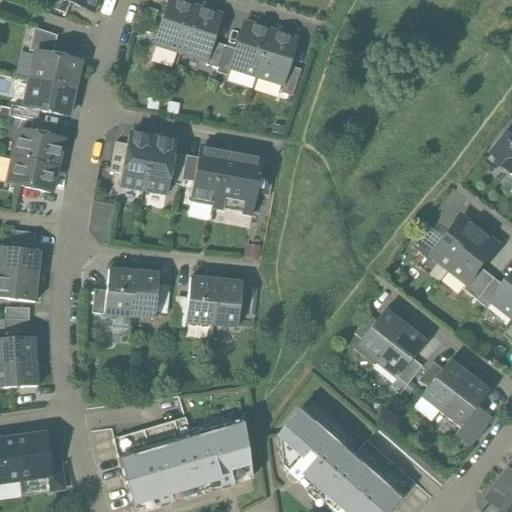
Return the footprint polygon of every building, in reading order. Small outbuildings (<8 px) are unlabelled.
[(70,4),(59,0),(45,0),(43,6),(66,15),(70,4)] [(59,0),(70,4),(92,13),(97,0),(59,0)] [(195,8),(168,0),(167,0),(153,46),(180,54),(195,8)] [(221,17),(195,8),(180,54),(207,62),(213,43),(221,17)] [(158,12),(146,9),(139,31),(150,35),(158,12)] [(236,51),(230,70),(256,78),(271,32),(244,24),(236,51)] [(57,37),(33,30),(28,52),(36,54),(52,58),(57,37)] [(297,41),(271,32),(256,78),(283,87),(289,67),(297,41)] [(224,47),(213,43),(207,62),(206,66),(217,70),(224,47)] [(236,51),(224,47),(217,70),(216,74),(227,77),(230,70),(236,51)] [(52,58),(36,54),(30,81),(73,91),(79,64),(52,58)] [(283,87),(281,94),(292,98),(300,71),(289,67),(283,87)] [(73,91),(30,81),(23,109),(39,112),(67,118),(73,91)] [(23,109),(11,106),(9,118),(32,123),(36,124),(39,112),(23,109)] [(36,124),(32,123),(29,135),(53,140),(55,128),(36,124)] [(288,131),(274,125),(270,135),(284,141),(288,131)] [(511,144),(511,135),(506,131),(488,155),(498,162),(511,144)] [(29,135),(18,132),(12,160),(55,169),(61,142),(53,140),(29,135)] [(152,140),(128,136),(126,146),(121,176),(119,187),(142,191),(152,140)] [(175,145),(152,140),(142,191),(166,196),(169,180),(173,155),(175,145)] [(126,146),(115,144),(109,173),(121,176),(126,146)] [(511,144),(498,162),(497,163),(511,174),(511,144)] [(222,154),(199,149),(197,159),(193,183),(190,200),(212,205),(213,205),(222,154)] [(262,161),(222,154),(213,205),(212,205),(212,209),(252,216),(255,196),(262,163),(262,161)] [(185,157),(173,155),(169,180),(181,183),(181,182),(185,157)] [(197,159),(185,157),(181,182),(193,183),(197,159)] [(55,169),(12,160),(7,185),(50,194),(55,169)] [(274,166),(262,163),(255,196),(268,198),(274,166)] [(461,218),(430,256),(449,271),(479,232),(461,218)] [(35,235),(11,232),(10,244),(34,247),(35,235)] [(479,232),(449,271),(466,285),(467,285),(480,269),(497,247),(479,232)] [(39,254),(0,249),(0,275),(41,280),(42,264),(38,263),(39,254)] [(494,280),(480,269),(467,285),(466,285),(462,290),(477,302),(494,280)] [(134,274),(108,271),(106,292),(103,316),(129,319),(134,274)] [(158,276),(134,274),(129,319),(153,321),(154,314),(157,286),(158,276)] [(41,280),(0,275),(0,300),(34,304),(35,295),(39,296),(41,280)] [(511,276),(504,287),(491,303),(511,319),(511,276)] [(215,282),(189,280),(187,299),(185,324),(211,327),(215,282)] [(494,280),(477,302),(486,309),(491,303),(504,287),(494,280)] [(241,285),(215,282),(211,327),(236,329),(237,327),(238,315),(241,287),(241,285)] [(169,287),(157,286),(154,314),(166,315),(169,287)] [(253,288),(241,287),(238,315),(250,316),(253,288)] [(106,292),(94,291),(91,315),(103,316),(106,292)] [(185,324),(187,299),(175,298),(172,326),(184,327),(185,324)] [(29,310),(5,310),(4,321),(28,322),(29,310)] [(404,328),(383,312),(376,322),(361,341),(356,348),(376,364),(404,328)] [(249,328),(250,316),(238,315),(237,327),(249,328)] [(376,322),(366,315),(352,334),(361,341),(376,322)] [(28,322),(4,321),(4,333),(28,334),(28,322)] [(404,328),(376,364),(397,380),(412,361),(424,344),(404,328)] [(34,340),(0,341),(0,367),(39,365),(38,348),(34,349),(34,340)] [(397,380),(390,389),(399,396),(421,368),(412,361),(397,380)] [(427,390),(420,398),(439,413),(467,378),(448,363),(442,371),(427,390)] [(433,364),(418,382),(427,390),(442,371),(433,364)] [(39,365),(0,367),(0,390),(36,388),(36,379),(40,379),(39,365)] [(467,378),(439,413),(460,429),(488,394),(467,378)] [(343,449),(342,451),(313,426),(314,424),(299,410),(276,437),(281,469),(330,511),(390,511),(401,500),(391,491),(390,492),(361,467),(362,466),(353,457),(343,449)] [(185,419),(113,440),(117,460),(130,456),(131,458),(168,448),(167,445),(190,438),(185,419)] [(242,423),(228,427),(229,430),(192,440),(191,438),(190,438),(167,445),(168,448),(131,458),(130,456),(117,460),(132,511),(138,511),(250,479),(242,423)] [(43,436),(13,441),(19,482),(47,478),(48,478),(45,456),(43,436)] [(13,441),(0,442),(0,484),(19,482),(13,441)] [(415,485),(366,442),(353,457),(362,466),(361,467),(390,492),(391,491),(401,500),(415,485)] [(58,455),(45,456),(48,478),(47,478),(49,492),(63,490),(58,455)] [(511,466),(502,480),(511,488),(511,466)] [(511,511),(511,488),(502,480),(486,500),(500,511),(511,511)]
